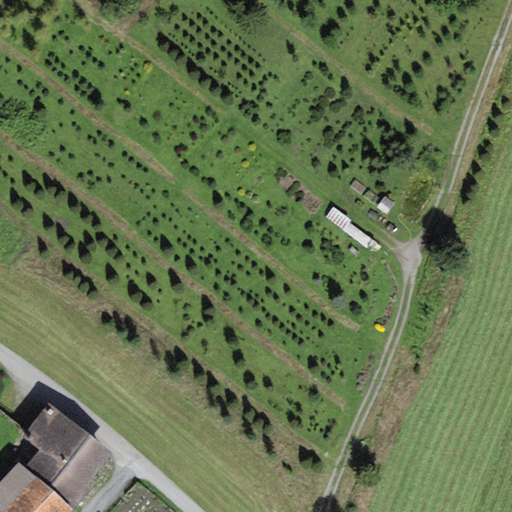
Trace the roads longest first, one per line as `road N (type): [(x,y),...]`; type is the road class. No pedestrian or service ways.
road 1 (track): [(511,3),(321,511)]
road 2 (residential): [(0,352),(192,511)]
